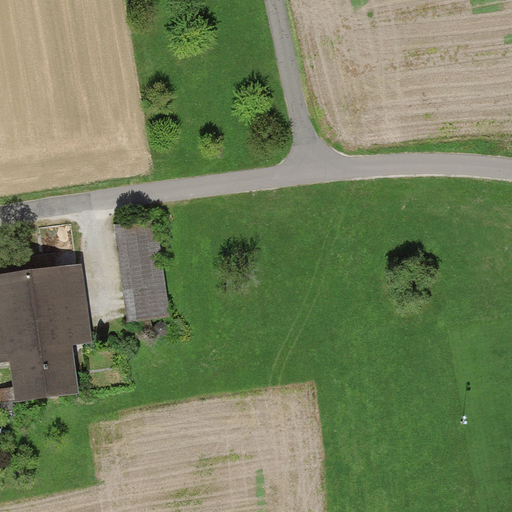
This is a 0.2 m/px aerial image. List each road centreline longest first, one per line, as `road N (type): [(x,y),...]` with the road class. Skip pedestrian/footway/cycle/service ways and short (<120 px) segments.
road 1 (track): [(0,217),(313,175)]
road 2 (residential): [(313,175),(412,167),(511,172)]
road 3 (unclassified): [(272,0),(313,175)]
